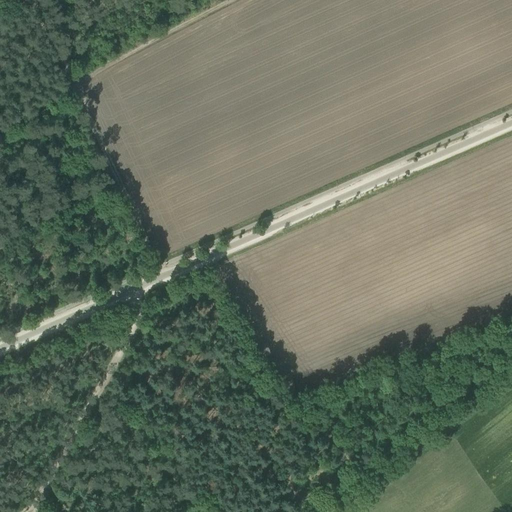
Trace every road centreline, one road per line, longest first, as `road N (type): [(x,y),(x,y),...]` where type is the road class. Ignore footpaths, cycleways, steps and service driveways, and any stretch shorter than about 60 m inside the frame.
road 1 (unclassified): [(0,347),(511,121)]
road 2 (track): [(135,287),(136,315),(35,511)]
road 3 (track): [(115,180),(32,0)]
road 4 (track): [(230,0),(71,82)]
